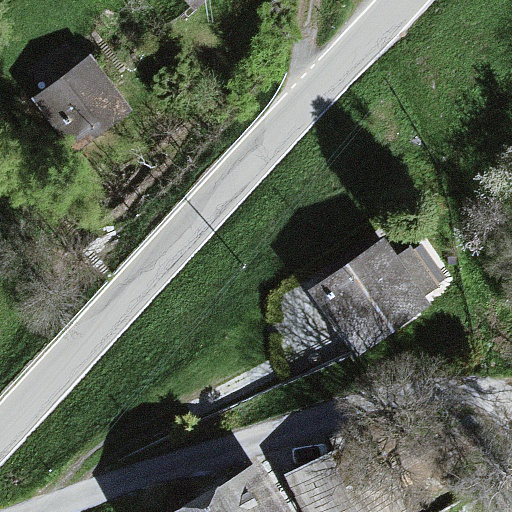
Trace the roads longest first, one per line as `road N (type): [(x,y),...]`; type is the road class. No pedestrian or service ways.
road 1 (tertiary): [(399,0),(0,428)]
road 2 (residential): [(24,511),(387,404),(511,402)]
